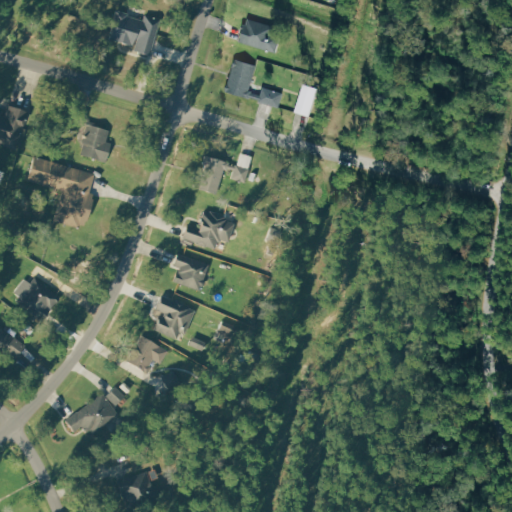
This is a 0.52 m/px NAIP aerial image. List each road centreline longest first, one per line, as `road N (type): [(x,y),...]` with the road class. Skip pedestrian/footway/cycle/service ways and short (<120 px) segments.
road 1 (residential): [(0,55),(504,196)]
road 2 (residential): [(0,436),(65,373),(114,299),(212,0)]
road 3 (residential): [(511,468),(487,400),(482,325),(511,157)]
road 4 (residential): [(0,407),(43,468),(61,511)]
